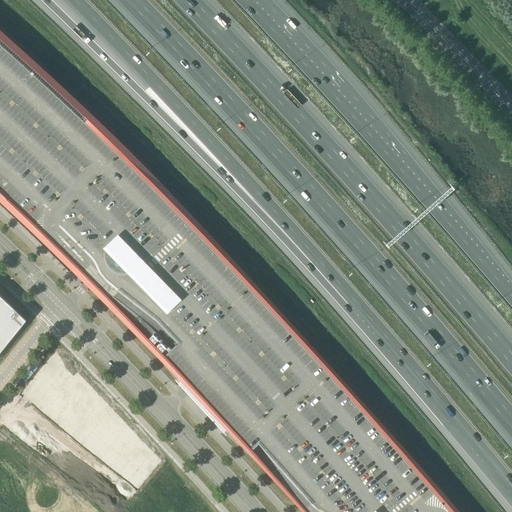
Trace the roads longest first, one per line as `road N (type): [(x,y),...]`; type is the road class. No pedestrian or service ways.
road 1 (motorway): [(128,0),(304,184),(511,422)]
road 2 (motorway): [(511,359),(188,0)]
road 3 (motorway): [(511,297),(242,0)]
road 4 (motorway): [(291,230),(511,488)]
road 5 (motorway): [(44,0),(291,230)]
road 6 (motorway): [(73,0),(291,230)]
road 7 (tertiary): [(253,511),(63,309)]
road 8 (secondary): [(405,0),(511,110)]
